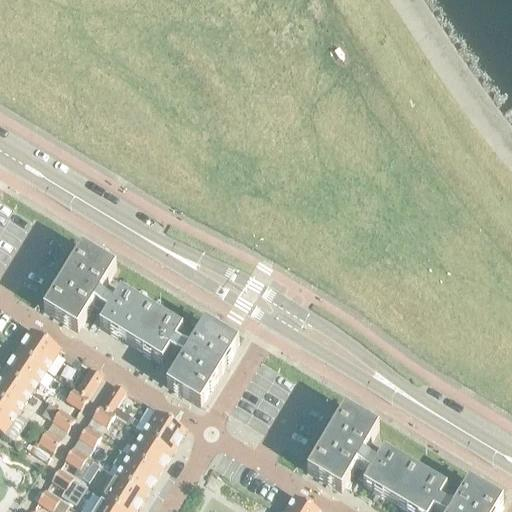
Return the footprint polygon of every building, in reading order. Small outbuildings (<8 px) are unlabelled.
[(166,389),(200,410),(239,347),(205,327),(189,353),(175,345),(183,333),(120,294),(113,306),(100,298),(116,272),(82,251),(44,313),(77,334),(94,308),(100,312),(92,324),(162,367),(169,371),(177,359),(183,362),(166,389)] [(31,333),(17,355),(46,374),(56,359),(69,367),(67,371),(78,379),(85,368),(60,353),(31,333)] [(46,374),(17,355),(3,376),(32,395),(46,374)] [(90,372),(76,393),(88,401),(102,380),(90,372)] [(0,403),(18,416),(32,395),(3,376),(0,380),(0,403)] [(126,396),(114,388),(99,409),(126,426),(136,433),(141,426),(117,411),(126,396)] [(75,422),(88,401),(76,393),(73,391),(63,407),(55,401),(57,399),(47,392),(42,401),(75,422)] [(59,413),(46,434),(61,444),(66,435),(75,422),(42,401),(41,402),(59,413)] [(0,434),(4,437),(12,442),(22,427),(28,431),(29,430),(34,434),(37,429),(18,416),(0,403),(0,434)] [(126,426),(99,409),(91,422),(107,432),(111,425),(120,431),(124,429),(126,426)] [(378,432),(344,411),(307,475),(341,495),(357,468),(363,472),(355,485),(401,511),(498,511),(503,505),(468,485),(453,511),(439,503),(446,491),(383,454),(376,466),(363,458),(378,432)] [(172,456),(186,434),(156,415),(143,437),(172,456)] [(73,449),(74,449),(88,459),(101,439),(85,429),(73,449)] [(46,466),(61,444),(46,434),(40,442),(29,435),(20,449),(30,456),(46,466)] [(143,437),(129,458),(159,477),(172,456),(143,437)] [(87,460),(72,451),(64,464),(79,474),(87,460)] [(146,498),(159,477),(129,458),(121,472),(113,467),(108,475),(116,480),(146,498)] [(112,468),(100,461),(96,467),(108,475),(112,468)] [(57,474),(49,487),(64,496),(61,501),(74,509),(85,491),(57,474)] [(116,480),(103,501),(119,511),(136,511),(146,498),(116,480)] [(32,511),(66,511),(68,508),(45,493),(32,511)] [(314,511),(294,500),(286,511),(314,511)] [(119,511),(103,501),(95,511),(119,511)]
